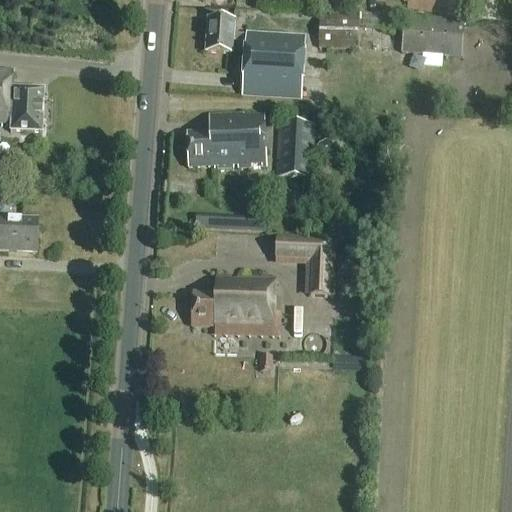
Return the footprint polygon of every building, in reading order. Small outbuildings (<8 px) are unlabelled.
[(359,33),(386,34),(392,34),(393,16),(359,15),(359,18),(319,17),(318,51),(358,52),(359,33)] [(401,56),(461,61),(465,23),(404,18),(401,56)] [(306,39),(234,35),(235,23),(208,21),(206,54),(233,56),(233,54),(244,55),(241,98),(302,102),(306,39)] [(42,93),(12,92),(13,73),(0,71),(0,126),(11,127),(14,127),(14,134),(40,135),(42,93)] [(243,117),(209,118),(210,136),(186,137),(188,170),(214,169),(214,172),(267,170),(264,117),(243,118),(243,117)] [(316,127),(277,126),(275,180),(313,182),(316,127)] [(200,220),(199,230),(269,231),(269,221),(200,220)] [(0,252),(37,254),(38,223),(0,221),(0,252)] [(309,299),(332,300),(336,239),(278,236),(277,265),(310,267),(309,299)] [(372,257),(338,256),(337,282),(372,283),(372,257)] [(215,297),(193,296),(192,329),(223,330),(223,332),(273,334),(274,281),(216,279),(215,297)] [(271,358),(259,357),(258,373),(271,374),(271,358)]
